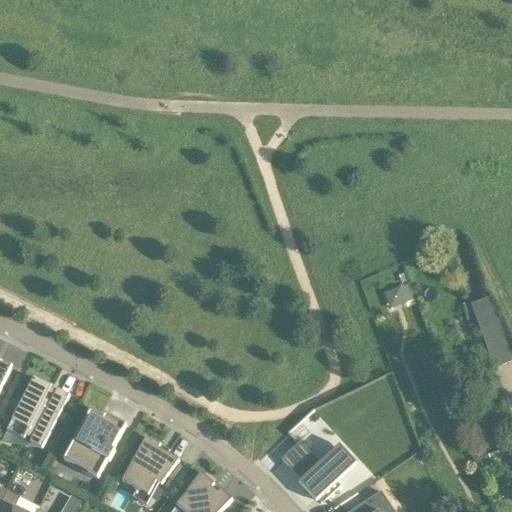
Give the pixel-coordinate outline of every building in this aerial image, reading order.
[(416,301),(410,286),(403,289),(408,304),(416,301)] [(482,302),(479,303),(470,307),(490,361),(502,356),(482,302)] [(0,394),(12,369),(0,362),(0,394)] [(52,389),(34,380),(7,433),(25,442),(26,440),(32,443),(30,445),(42,452),(70,398),(58,392),(57,393),(51,390),(52,389)] [(71,443),(73,444),(64,462),(70,466),(69,468),(90,479),(92,477),(98,481),(107,463),(110,464),(115,454),(113,453),(126,428),(105,417),(104,420),(90,413),(81,430),(79,429),(71,443)] [(474,424),(479,437),(496,431),(491,418),(474,424)] [(53,456),(64,433),(57,430),(45,452),(53,456)] [(313,454),(304,446),(282,467),(317,503),(343,480),(331,470),(349,454),(330,437),(313,454)] [(170,453),(147,440),(122,484),(137,492),(133,500),(147,508),(159,485),(162,487),(179,463),(169,456),(170,453)] [(502,451),(478,460),(482,470),(506,462),(502,451)] [(216,489),(201,476),(174,511),(223,511),(233,503),(222,494),(220,497),(214,491),(216,489)] [(0,509),(8,493),(0,489),(0,509)] [(0,511),(18,511),(15,510),(20,499),(8,493),(0,509),(0,511)] [(393,511),(381,493),(353,511),(393,511)]
